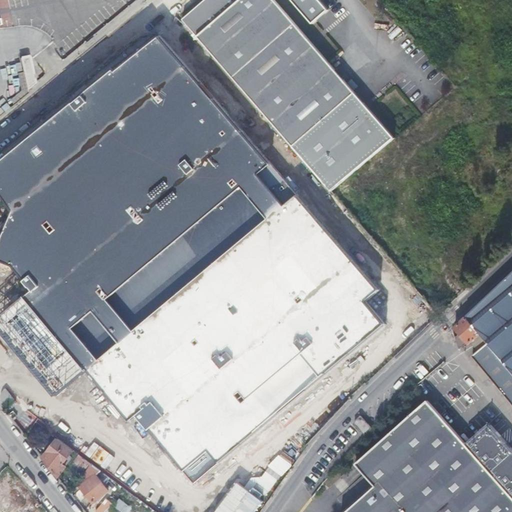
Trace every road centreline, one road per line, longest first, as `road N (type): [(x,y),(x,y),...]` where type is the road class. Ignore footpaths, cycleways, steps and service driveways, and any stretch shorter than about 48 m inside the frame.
road 1 (unclassified): [(511,257),(327,438),(274,511)]
road 2 (tertiary): [(0,138),(169,0)]
road 3 (unknown): [(434,333),(511,426)]
